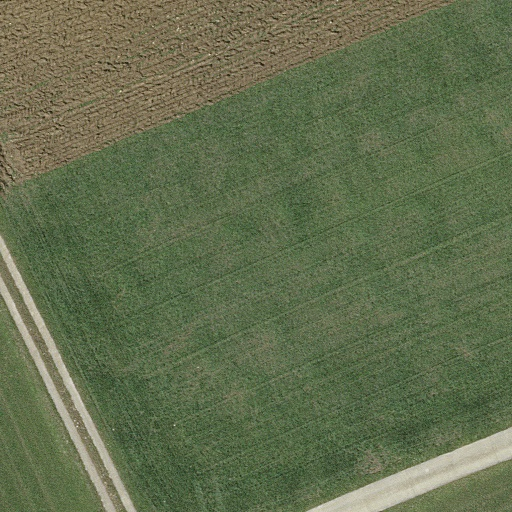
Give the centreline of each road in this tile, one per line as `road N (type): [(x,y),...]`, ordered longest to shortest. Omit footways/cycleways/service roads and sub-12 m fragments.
road 1 (track): [(0,283),(113,511)]
road 2 (track): [(361,511),(511,449)]
